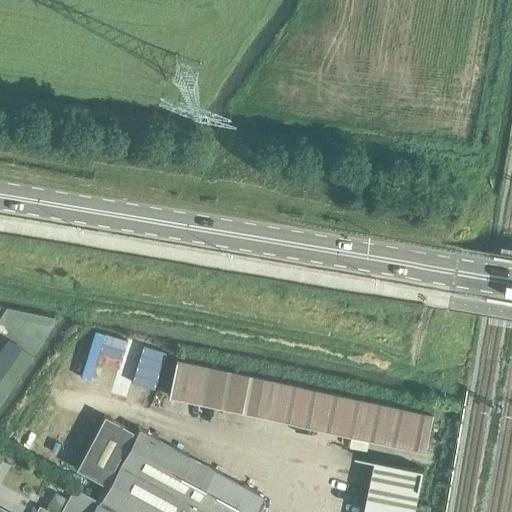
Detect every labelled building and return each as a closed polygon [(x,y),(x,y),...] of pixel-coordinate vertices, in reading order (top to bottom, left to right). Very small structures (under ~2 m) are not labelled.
[(0,404),(53,326),(0,314),(0,404)] [(275,380),(267,418),(311,427),(318,389),(275,380)] [(104,415),(101,421),(76,467),(104,483),(133,430),(104,415)] [(211,466),(139,427),(100,499),(125,511),(182,511),(187,504),(190,505),(211,466)] [(373,463),(362,511),(415,511),(423,474),(373,463)] [(253,511),(263,494),(211,466),(190,505),(187,504),(182,511),(253,511)] [(99,501),(73,488),(61,511),(116,511),(98,502),(99,501)] [(35,511),(10,511),(0,506),(0,511),(60,511),(68,498),(56,492),(46,509),(39,505),(35,511)]
